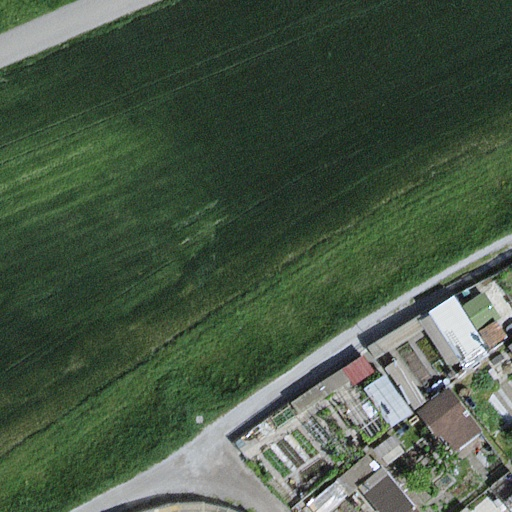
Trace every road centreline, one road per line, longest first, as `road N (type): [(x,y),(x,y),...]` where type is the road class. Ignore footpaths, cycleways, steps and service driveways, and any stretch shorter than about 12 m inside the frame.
road 1 (track): [(511,249),(389,311),(216,442),(97,511)]
road 2 (track): [(139,0),(0,58)]
